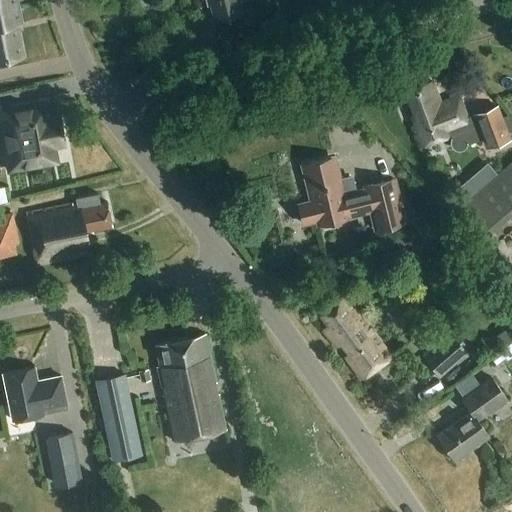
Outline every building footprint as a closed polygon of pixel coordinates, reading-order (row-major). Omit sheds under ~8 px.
[(0,0),(0,12),(18,9),(18,8),(15,9),(13,0),(0,0)] [(208,0),(214,22),(242,15),(238,0),(208,0)] [(18,9),(0,12),(0,61),(22,57),(15,24),(21,23),(18,9)] [(431,82),(406,92),(418,125),(411,128),(419,148),(450,136),(452,139),(451,140),(450,143),(450,145),(451,148),(453,150),(455,151),(458,152),(462,151),(464,149),(466,146),(482,140),(486,150),(511,140),(511,123),(508,118),(501,120),(496,107),(466,118),(458,97),(440,104),(431,82)] [(45,104),(0,112),(0,123),(9,172),(56,163),(53,148),(65,146),(60,117),(48,119),(45,104)] [(304,170),(304,171),(308,170),(312,188),(308,189),(308,190),(309,190),(312,202),(298,205),(303,225),(317,222),(318,225),(371,212),(375,231),(405,224),(394,180),(364,187),(365,190),(355,192),(351,178),(339,181),(334,162),(328,164),(327,160),(309,164),(310,168),(304,170)] [(496,242),(511,229),(511,161),(501,170),(493,160),(463,184),(473,196),(464,203),(496,242)] [(100,205),(98,194),(75,199),(76,204),(26,214),(36,266),(91,255),(87,232),(112,227),(107,203),(100,205)] [(13,213),(0,215),(0,247),(19,244),(13,213)] [(368,239),(364,226),(352,229),(355,242),(368,239)] [(419,242),(415,232),(395,241),(400,251),(419,242)] [(346,297),(320,316),(328,327),(323,330),(337,349),(341,345),(348,355),(344,358),(361,380),(391,358),(346,297)] [(511,332),(509,328),(497,336),(506,349),(511,344),(511,332)] [(205,334),(155,345),(160,367),(157,367),(173,442),(226,430),(205,334)] [(450,334),(423,358),(440,378),(467,354),(450,334)] [(511,344),(491,360),(497,369),(511,358),(511,344)] [(34,368),(3,375),(12,421),(68,410),(61,377),(37,381),(34,368)] [(147,370),(139,372),(141,382),(149,381),(147,370)] [(125,375),(95,381),(112,461),(137,455),(125,400),(130,399),(125,375)] [(491,379),(461,400),(470,413),(437,437),(454,462),(489,438),(477,421),(506,402),(491,379)] [(72,433),(48,438),(58,486),(82,481),(72,433)]
